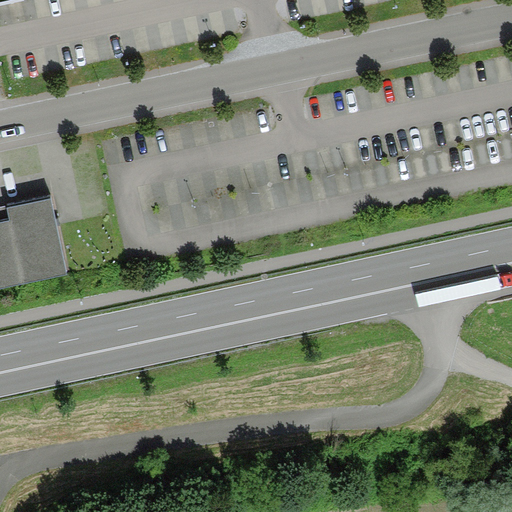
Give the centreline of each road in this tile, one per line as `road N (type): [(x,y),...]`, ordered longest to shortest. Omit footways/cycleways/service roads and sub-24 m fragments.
road 1 (residential): [(511,16),(0,123)]
road 2 (primary): [(511,248),(0,354)]
